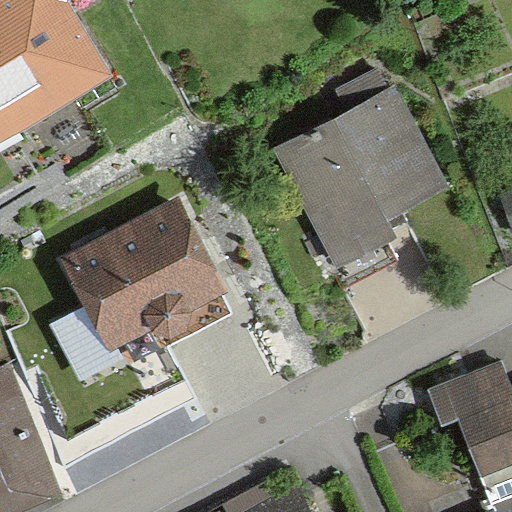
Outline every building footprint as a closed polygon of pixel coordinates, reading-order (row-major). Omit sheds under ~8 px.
[(3,0),(0,2),(0,117),(6,114),(13,127),(103,72),(58,0),(3,0)] [(337,256),(379,234),(374,224),(397,212),(393,204),(432,184),(374,72),(334,93),(345,116),(315,132),(314,129),(308,132),(309,135),(280,150),(337,256)] [(511,231),(511,191),(498,197),(511,231)] [(161,346),(227,311),(173,207),(66,262),(106,340),(147,319),(161,346)] [(0,484),(39,469),(6,387),(10,386),(3,366),(0,367),(0,484)] [(511,390),(452,413),(485,496),(511,485),(511,390)] [(289,511),(283,500),(259,511),(289,511)]
